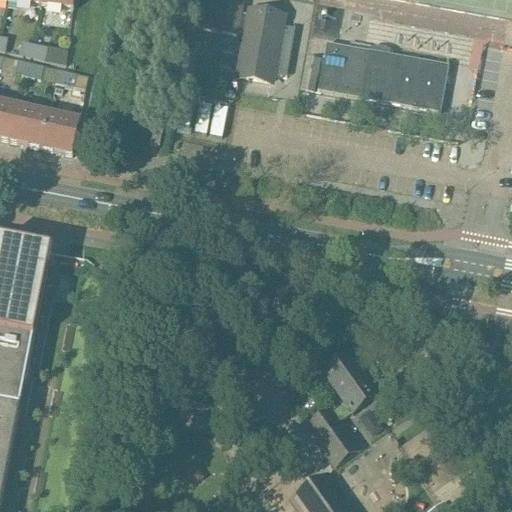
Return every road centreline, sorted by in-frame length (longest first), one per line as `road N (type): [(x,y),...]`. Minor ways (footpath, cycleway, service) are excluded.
road 1 (tertiary): [(379,256),(0,185)]
road 2 (tertiary): [(379,256),(511,289)]
road 3 (tertiary): [(511,264),(438,250),(379,256)]
